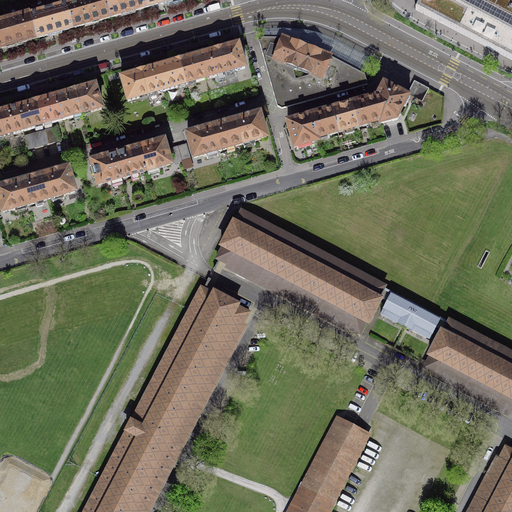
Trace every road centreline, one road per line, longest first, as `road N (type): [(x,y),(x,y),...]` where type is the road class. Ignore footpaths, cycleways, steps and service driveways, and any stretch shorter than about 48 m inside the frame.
road 1 (residential): [(493,95),(446,136),(0,261)]
road 2 (tertiary): [(0,82),(259,10),(297,7)]
road 3 (tertiary): [(343,18),(493,95)]
